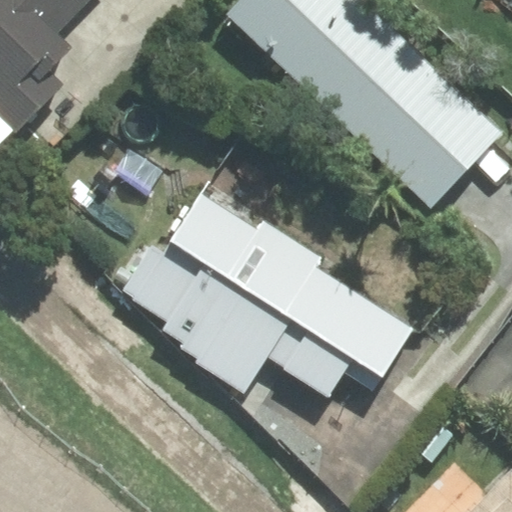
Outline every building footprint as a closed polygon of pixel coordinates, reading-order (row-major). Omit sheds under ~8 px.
[(0,0),(0,114),(21,135),(71,86),(58,73),(82,49),(65,32),(96,0),(0,0)] [(245,0),(232,14),(435,208),(508,133),(368,0),(245,0)] [(161,246),(128,295),(168,322),(163,331),(253,392),(276,358),(336,399),(353,375),(382,394),(422,330),(335,272),(341,263),(268,215),(262,223),(210,188),(167,251),(161,246)] [(439,419),(416,448),(435,464),(459,435),(439,419)] [(511,511),(511,475),(474,511),(511,511)]
